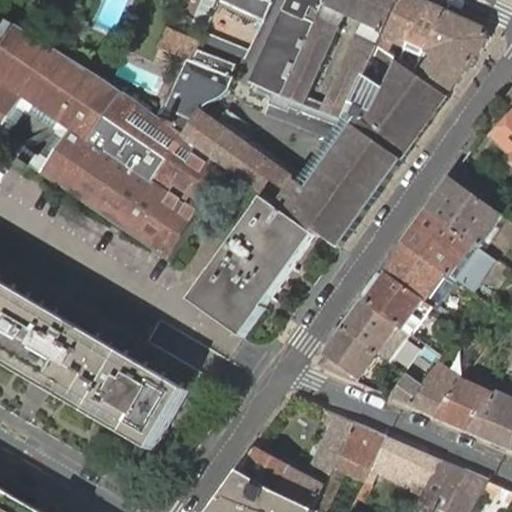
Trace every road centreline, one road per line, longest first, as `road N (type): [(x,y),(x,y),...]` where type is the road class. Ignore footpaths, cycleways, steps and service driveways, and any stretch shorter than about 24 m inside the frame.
road 1 (residential): [(511,60),(288,372)]
road 2 (residential): [(511,474),(288,372)]
road 3 (residential): [(288,372),(187,511)]
road 4 (tertiary): [(0,436),(124,511)]
